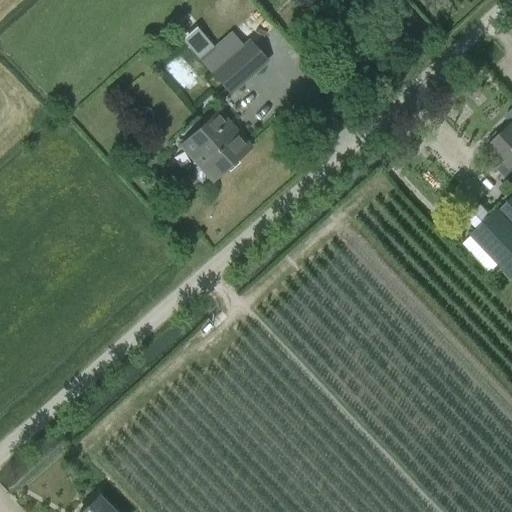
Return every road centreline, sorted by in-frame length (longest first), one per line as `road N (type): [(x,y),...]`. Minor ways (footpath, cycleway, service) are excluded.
road 1 (unclassified): [(511,1),(0,455)]
road 2 (track): [(207,270),(435,511)]
